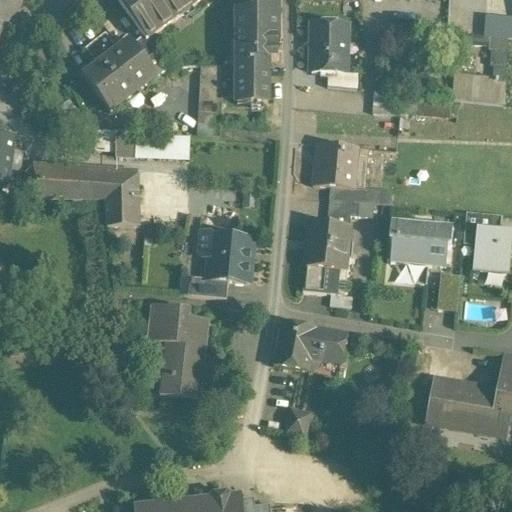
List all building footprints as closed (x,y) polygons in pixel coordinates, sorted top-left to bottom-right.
[(0,0),(0,25),(7,31),(31,0),(0,0)] [(116,0),(144,39),(147,43),(148,43),(149,42),(149,41),(205,0),(116,0)] [(278,0),(258,0),(258,16),(238,16),(237,107),(268,107),(268,64),(278,64),(278,0)] [(452,103),(504,106),(508,43),(511,42),(511,18),(485,17),(484,37),(491,38),(489,77),(454,75),(452,103)] [(347,28),(313,27),(312,76),(346,77),(347,28)] [(168,71),(148,43),(147,43),(144,39),(134,47),(158,79),(168,71)] [(132,44),(100,69),(98,67),(83,79),(110,116),(158,79),(134,47),(132,44)] [(222,71),(201,70),(197,139),(220,141),(224,82),(222,82),(222,71)] [(397,97),(375,95),(373,118),(395,119),(397,97)] [(450,105),(402,101),(400,116),(449,121),(450,105)] [(137,136),(115,134),(116,154),(119,160),(137,160),(137,136)] [(15,138),(0,136),(0,184),(8,185),(15,138)] [(190,137),(137,136),(137,160),(189,162),(190,137)] [(357,152),(318,148),(316,173),(318,173),(316,191),(353,194),(357,152)] [(138,177),(33,169),(26,176),(26,202),(105,202),(107,229),(140,229),(138,177)] [(350,206),(334,204),(332,218),(351,220),(356,220),(358,207),(350,206)] [(351,220),(332,218),(331,228),(350,231),(351,220)] [(453,231),(392,225),(390,246),(393,246),(391,267),(446,272),(448,251),(451,252),(453,231)] [(331,228),(310,226),(305,270),(305,271),(302,296),(325,298),(328,273),(340,274),(341,260),(346,260),(350,231),(331,228)] [(511,232),(476,231),(474,273),(511,275),(511,262),(511,232)] [(252,243),(213,239),(210,235),(201,235),(199,255),(203,260),(211,261),(209,282),(209,283),(228,285),(248,287),(252,243)] [(459,293),(444,292),(445,280),(441,279),(438,314),(457,316),(459,293)] [(460,281),(445,280),(444,292),(459,293),(460,281)] [(228,285),(209,283),(209,282),(193,281),(191,299),(227,303),(228,285)] [(352,301),(331,299),(330,310),(351,312),(352,301)] [(192,312),(152,308),(148,344),(166,346),(161,397),(202,401),(211,323),(191,321),(192,312)] [(317,332),(281,326),(273,369),(309,375),(311,365),(317,333),(317,332)] [(348,338),(317,333),(311,365),(342,370),(348,338)] [(511,359),(505,359),(501,384),(511,385),(511,359)] [(461,387),(435,382),(426,429),(461,436),(462,430),(477,432),(480,414),(465,411),(466,403),(470,404),(472,394),(460,392),(461,387)] [(498,399),(486,396),(487,392),(473,389),(472,394),(470,404),(466,403),(465,411),(480,414),(477,432),(476,439),(506,444),(508,431),(511,431),(511,385),(501,384),(498,399)] [(312,417),(290,412),(284,437),(306,443),(312,417)] [(211,504),(138,511),(242,511),(241,501),(230,503),(226,499),(214,500),(211,504)]
